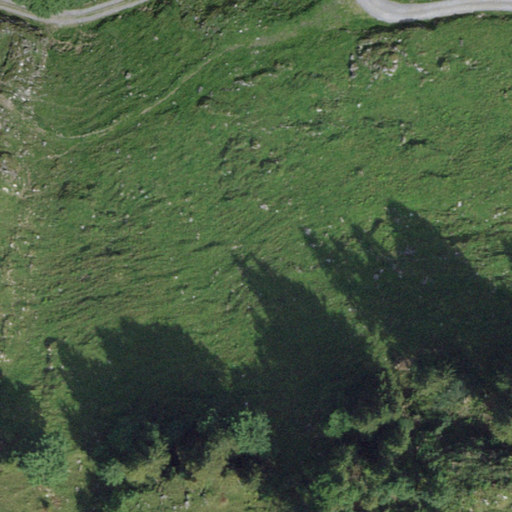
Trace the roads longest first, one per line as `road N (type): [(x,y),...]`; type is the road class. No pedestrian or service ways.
road 1 (track): [(511,17),(392,18),(378,0)]
road 2 (track): [(133,0),(66,28),(0,16)]
